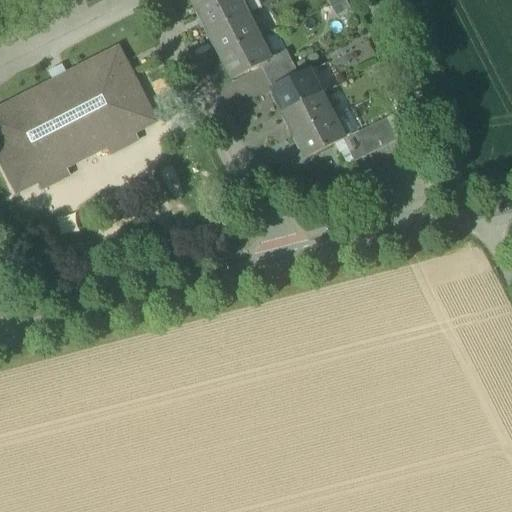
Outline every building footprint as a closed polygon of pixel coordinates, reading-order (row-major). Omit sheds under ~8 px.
[(191,0),(198,13),(224,0),(191,0)] [(257,0),(224,0),(198,13),(210,36),(247,16),(262,10),(257,0)] [(351,10),(345,0),(335,0),(328,4),(335,18),(351,10)] [(259,39),(247,16),(210,36),(221,58),(259,39)] [(269,59),(259,39),(221,58),(233,81),(261,67),(270,62),(269,59)] [(0,110),(0,162),(16,195),(38,184),(42,191),(69,177),(66,170),(107,149),(111,156),(138,142),(134,135),(156,124),(118,50),(68,76),(69,77),(62,81),(53,85),(52,84),(0,110)] [(261,67),(267,79),(294,66),(286,50),(269,59),(270,62),(261,67)] [(299,77),(294,66),(267,79),(273,91),(299,77)] [(271,92),(283,115),(321,96),(309,73),(299,77),(273,91),(271,92)] [(332,119),(321,96),(283,115),(295,138),(332,119)] [(348,111),(332,119),(344,142),(354,137),(360,134),(348,111)] [(397,115),(386,120),(397,142),(408,137),(397,115)] [(344,142),(332,119),(295,138),(306,161),(335,147),(344,142)] [(387,147),(397,142),(386,120),(376,126),(387,147)] [(376,153),(387,147),(376,126),(365,131),(376,153)] [(365,158),(376,153),(365,131),(360,134),(354,137),(365,158)] [(355,164),(365,158),(354,137),(344,142),(354,162),(355,164)] [(344,142),(335,147),(339,156),(341,155),(346,166),(354,162),(344,142)]
